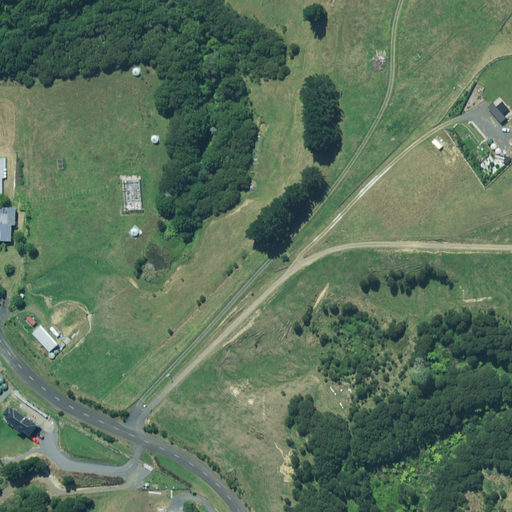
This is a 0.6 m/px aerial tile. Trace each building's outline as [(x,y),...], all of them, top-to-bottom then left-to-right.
[(136,76),(137,76),(138,76),(139,76),(139,75),(140,75),(140,74),(140,73),(141,73),(141,72),(140,71),(140,70),(139,69),(138,69),(138,68),(137,68),(136,68),(135,68),(134,69),(133,70),(133,71),(132,72),(132,73),(133,74),(133,75),(134,75),(135,76),(136,76)] [(155,144),(156,144),(157,144),(158,144),(158,143),(159,143),(159,142),(160,142),(160,141),(160,140),(160,139),(160,138),(159,137),(158,136),(157,136),(156,136),(155,136),(154,136),(153,137),(152,138),(152,139),(152,140),(152,141),(152,142),(153,143),(154,144),(155,144)] [(143,210),(142,175),(120,175),(120,181),(125,181),(126,211),(143,210)] [(0,209),(0,241),(15,242),(15,226),(18,226),(19,210),(0,209)] [(135,236),(136,236),(137,236),(138,236),(139,235),(140,234),(140,233),(140,232),(140,231),(139,230),(139,229),(138,229),(138,228),(137,228),(136,228),(135,228),(134,228),(134,229),(133,229),(133,230),(132,230),(132,231),(132,232),(132,233),(132,234),(132,235),(133,235),(133,236),(134,236),(135,236)] [(60,344),(43,326),(34,334),(51,352),(60,344)] [(42,427),(18,409),(17,411),(12,407),(5,416),(11,420),(9,422),(20,431),(20,432),(25,435),(27,433),(34,438),(42,427)]
